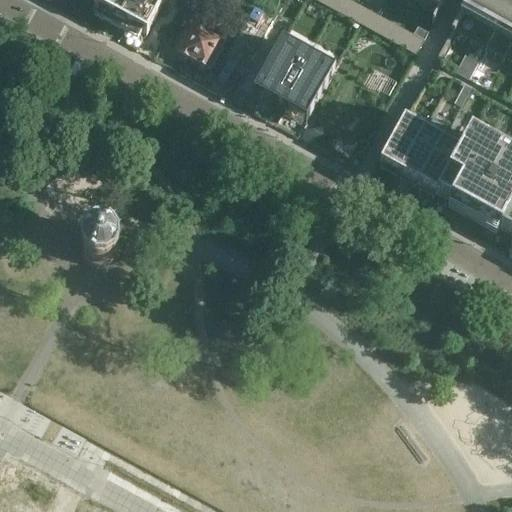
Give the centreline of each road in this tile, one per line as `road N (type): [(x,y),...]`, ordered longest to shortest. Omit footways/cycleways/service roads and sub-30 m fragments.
road 1 (residential): [(0,3),(511,283)]
road 2 (residential): [(140,511),(0,434)]
